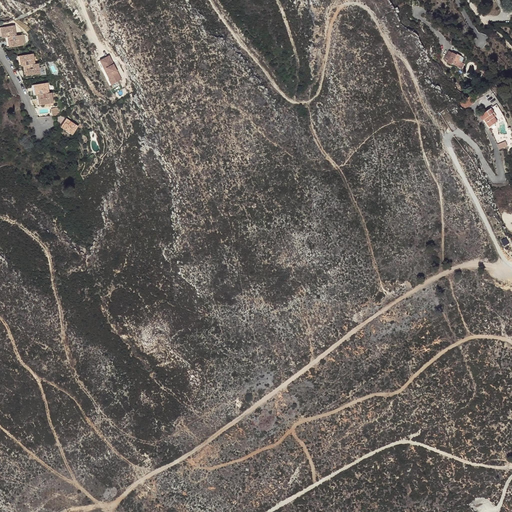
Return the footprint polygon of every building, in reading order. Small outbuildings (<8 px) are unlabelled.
[(0,39),(3,39),(14,37),(12,27),(0,28),(1,34),(0,33),(0,39)] [(21,46),(20,36),(14,37),(3,39),(4,44),(7,43),(8,48),(21,46)] [(457,58),(449,53),(444,62),(448,64),(447,65),(451,67),(452,66),(462,72),(465,66),(459,63),(461,59),(457,56),(457,58)] [(16,68),(20,68),(33,66),(31,55),(17,57),(18,62),(16,63),(16,68)] [(107,58),(96,64),(100,73),(102,71),(105,70),(110,80),(107,81),(107,82),(110,87),(120,82),(107,58)] [(38,75),(37,65),(33,66),(20,68),(21,72),(23,71),(25,77),(38,75)] [(31,97),(34,97),(47,95),(46,84),(31,86),(32,92),(30,92),(31,97)] [(51,105),(50,94),(47,95),(34,97),(35,101),(37,101),(38,107),(43,107),(49,106),(51,105)] [(471,99),(460,105),(464,112),(475,105),(471,99)] [(493,114),(495,113),(492,108),(480,116),(483,121),(486,119),(490,126),(498,120),(496,117),(493,114)] [(73,134),(78,124),(66,118),(61,128),(73,134)] [(500,149),(507,145),(505,141),(498,144),(500,149)]
